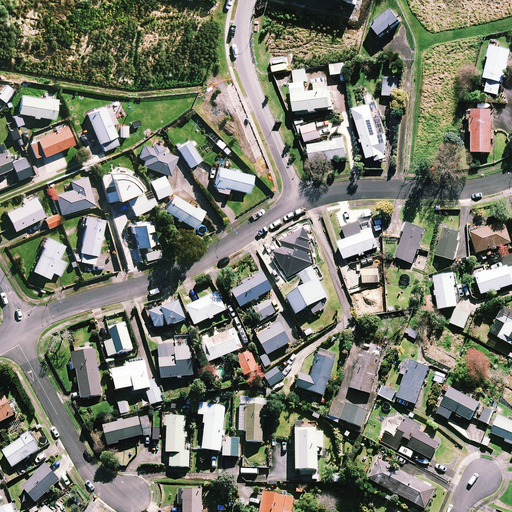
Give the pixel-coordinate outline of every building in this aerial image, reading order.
[(370,30),(379,40),(397,25),(388,14),(370,30)] [(510,53),(490,49),(484,81),(487,82),(485,94),(498,97),(500,85),(504,86),(510,53)] [(345,77),(344,66),(331,67),(332,78),(345,77)] [(307,84),(305,72),(293,74),(295,86),(307,84)] [(397,99),(397,81),(384,81),(383,98),(397,99)] [(292,98),(295,117),(311,114),(312,118),(319,117),(318,113),(332,111),(328,86),(314,89),(315,94),(292,98)] [(13,93),(6,87),(0,95),(0,101),(4,104),(13,93)] [(33,119),(33,121),(37,121),(38,119),(54,121),(56,102),(20,98),(18,117),(33,119)] [(215,110),(211,104),(199,112),(202,118),(215,110)] [(108,107),(86,117),(98,146),(101,145),(104,152),(119,146),(111,127),(116,125),(108,107)] [(386,137),(377,107),(354,113),(367,162),(375,159),(376,164),(386,161),(386,137)] [(492,143),(495,143),(495,136),(492,136),(492,114),(472,114),(472,156),(492,156),(492,143)] [(320,140),(315,125),(301,130),(305,145),(320,140)] [(29,145),(36,159),(43,157),(43,159),(73,147),(65,127),(56,131),(57,133),(29,145)] [(347,160),(344,142),(308,147),(311,166),(347,160)] [(192,148),(194,146),(192,143),(189,145),(188,143),(176,150),(189,170),(201,162),(192,148)] [(163,150),(152,146),(151,150),(143,147),(139,160),(145,162),(143,168),(170,178),(176,159),(161,154),(163,150)] [(12,164),(7,152),(0,154),(0,175),(13,170),(18,182),(31,176),(23,159),(12,164)] [(101,179),(108,203),(116,201),(117,204),(126,201),(136,218),(156,206),(152,199),(146,202),(143,196),(144,196),(136,169),(127,171),(101,179)] [(252,178),(217,170),(212,193),(227,196),(228,191),(248,195),(252,178)] [(170,195),(162,178),(149,184),(156,201),(170,195)] [(94,207),(86,179),(68,184),(71,193),(55,197),(60,217),(94,207)] [(203,214),(172,197),(162,213),(194,231),(203,214)] [(43,219),(34,201),(5,215),(14,233),(43,219)] [(60,225),(56,216),(45,221),(49,230),(60,225)] [(103,222),(86,218),(79,255),(82,256),(80,264),(95,266),(99,242),(102,242),(103,238),(100,238),(103,222)] [(147,224),(130,228),(131,234),(133,233),(137,249),(151,246),(147,224)] [(511,245),(505,224),(471,235),(478,256),(511,245)] [(426,233),(409,227),(396,259),(414,266),(426,233)] [(358,256),(358,259),(365,257),(364,254),(377,251),(371,230),(357,235),(358,239),(338,245),(342,261),(358,256)] [(63,248),(47,241),(32,274),(48,281),(51,274),(60,278),(65,265),(58,261),(63,248)] [(511,287),(511,266),(476,277),(482,296),(511,287)] [(313,317),(323,312),(328,302),(318,283),(323,281),(318,271),(299,281),(305,292),(287,301),(296,319),(310,311),(313,317)] [(362,272),(363,290),(372,289),(371,284),(378,284),(378,271),(362,272)] [(458,309),(454,276),(434,279),(438,312),(458,309)] [(272,292),(263,277),(232,295),(241,311),(272,292)] [(226,313),(219,297),(187,312),(195,328),(226,313)] [(275,314),(270,303),(254,311),(260,323),(275,314)] [(185,324),(179,307),(150,317),(155,332),(168,328),(169,330),(185,324)] [(511,313),(505,310),(491,335),(511,346),(511,313)] [(470,316),(456,311),(450,325),(464,330),(470,316)] [(300,335),(293,323),(287,326),(294,338),(300,335)] [(133,354),(126,326),(109,331),(112,343),(104,345),(108,360),(133,354)] [(290,345),(280,327),(257,340),(267,358),(290,345)] [(243,352),(235,333),(210,343),(209,340),(200,343),(210,365),(243,352)] [(194,379),(191,351),(176,352),(175,347),(158,348),(162,383),(194,379)] [(102,398),(95,353),(71,357),(74,372),(77,372),(82,401),(102,398)] [(337,358),(320,353),(311,381),(301,378),(297,391),(324,399),(337,358)] [(258,370),(251,354),(237,360),(244,376),(258,370)] [(381,360),(362,354),(352,390),(371,396),(381,360)] [(430,370),(405,361),(400,375),(406,377),(398,400),(416,406),(430,370)] [(151,391),(145,366),(112,373),(117,395),(134,391),(135,395),(151,391)] [(284,380),(276,370),(264,379),(271,389),(284,380)] [(162,404),(157,382),(150,384),(152,393),(147,394),(150,407),(162,404)] [(396,394),(385,388),(380,397),(392,403),(396,394)] [(480,405),(451,389),(442,406),(440,405),(436,413),(449,421),(453,413),(471,422),(480,405)] [(13,417),(19,415),(14,403),(8,406),(5,399),(0,401),(0,427),(15,421),(13,417)] [(366,413),(334,402),(329,418),(361,429),(366,413)] [(128,416),(126,405),(119,406),(121,417),(128,416)] [(225,408),(207,407),(203,454),(222,456),(225,408)] [(267,409),(245,408),(244,433),(247,434),(247,445),(262,445),(263,418),(266,418),(267,409)] [(494,413),(483,408),(478,421),(488,426),(494,413)] [(511,422),(499,417),(491,435),(506,441),(505,443),(511,446),(511,422)] [(152,437),(148,419),(114,427),(114,429),(105,431),(109,449),(119,447),(118,444),(152,437)] [(186,420),(168,419),(166,456),(170,456),(170,469),(189,470),(190,455),(184,455),(186,420)] [(422,427),(405,419),(400,430),(390,425),(381,444),(397,452),(400,446),(431,462),(440,444),(419,433),(422,427)] [(304,423),(296,423),(296,475),(318,475),(318,450),(323,450),(323,435),(304,435),(304,432),(304,423)] [(41,455),(31,438),(3,454),(13,471),(41,455)] [(239,459),(239,444),(235,444),(235,439),(225,439),(225,443),(223,443),(223,459),(239,459)] [(434,492),(378,463),(368,482),(425,511),(434,492)] [(60,486),(46,469),(39,475),(40,476),(23,490),(35,505),(60,486)] [(201,511),(202,493),(185,493),(184,511),(201,511)] [(291,511),(293,499),(263,494),(260,511),(291,511)]
